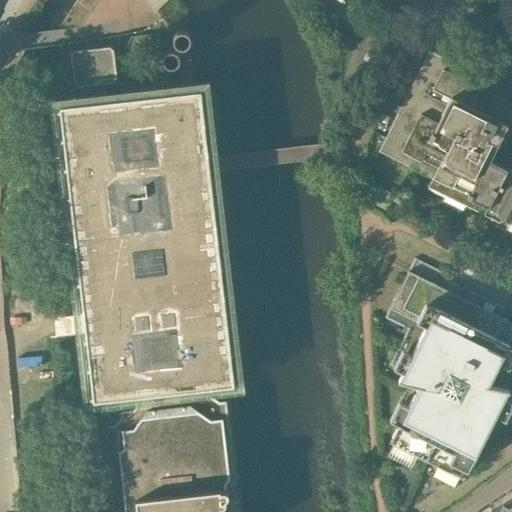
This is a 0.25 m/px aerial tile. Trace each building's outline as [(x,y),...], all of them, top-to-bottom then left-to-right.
[(181,30),(178,31),(176,32),(173,35),(172,37),(172,40),(173,43),(175,46),(178,47),(181,48),(184,48),(187,46),(189,44),(190,41),(190,38),(189,35),(187,33),(184,31),(181,30)] [(109,47),(73,51),(70,55),(74,83),(78,86),(104,83),(113,82),(116,78),(113,50),(109,47)] [(175,52),(172,51),(169,51),(166,52),(163,54),(162,57),(161,60),(162,63),(164,66),(166,67),(169,68),(172,68),(175,67),(177,65),(179,62),(179,59),(179,56),(177,54),(175,52)] [(511,113),(511,80),(452,51),(447,60),(429,51),(398,113),(434,130),(442,113),(471,128),(480,110),(507,123),(511,113)] [(151,102),(104,108),(103,100),(103,98),(105,95),(104,83),(81,86),(83,103),(84,110),(76,111),(73,114),(67,115),(73,173),(76,193),(89,311),(89,315),(90,323),(91,329),(95,329),(97,347),(99,347),(105,397),(213,385),(212,382),(218,381),(216,363),(210,364),(209,359),(215,359),(214,348),(216,348),(219,344),(217,329),(213,327),(213,319),(216,316),(214,301),(210,298),(209,290),(213,287),(211,272),(207,269),(206,262),(209,258),(208,243),(204,241),(203,233),(206,230),(205,215),(201,212),(200,205),(203,201),(201,186),(197,184),(194,184),(191,159),(194,155),(192,137),(188,134),(174,136),(171,139),(159,141),(158,133),(154,131),(153,123),(156,120),(154,105),(151,102)] [(200,89),(103,100),(104,108),(151,102),(154,105),(156,120),(153,123),(154,131),(158,133),(159,141),(171,139),(174,136),(188,134),(192,137),(194,155),(191,159),(194,184),(197,184),(201,186),(203,201),(200,205),(201,212),(205,215),(206,230),(203,233),(204,241),(208,243),(209,258),(206,262),(207,269),(211,272),(213,287),(209,290),(210,298),(214,301),(216,316),(213,319),(213,327),(217,329),(219,344),(216,348),(214,348),(215,359),(209,359),(210,364),(216,363),(218,381),(212,382),(213,385),(213,386),(219,390),(220,404),(223,406),(226,405),(224,384),(233,383),(200,89)] [(83,103),(59,106),(83,311),(93,398),(105,397),(99,347),(97,347),(95,329),(91,329),(89,315),(89,311),(76,193),(73,173),(67,115),(73,114),(76,111),(84,110),(83,103)] [(471,128),(442,113),(434,130),(398,113),(378,151),(450,187),(446,196),(483,215),(506,167),(489,159),(507,123),(480,110),(471,128)] [(511,192),(502,188),(503,185),(501,183),(508,169),(506,167),(483,215),(484,216),(483,218),(494,224),(496,218),(507,224),(504,231),(511,235),(511,192)] [(511,381),(511,322),(408,270),(391,303),(427,321),(398,380),(418,385),(389,443),(463,480),(495,414),(511,422),(511,388),(509,388),(511,381)] [(213,385),(105,397),(107,416),(115,423),(118,448),(121,450),(122,462),(117,468),(121,507),(126,511),(222,511),(221,498),(225,497),(226,496),(227,495),(227,494),(228,492),(227,491),(227,490),(225,489),(225,481),(229,476),(224,440),(222,423),(228,423),(226,405),(223,406),(220,404),(219,390),(213,386),(213,385)] [(126,511),(121,507),(117,468),(122,462),(121,450),(118,448),(109,449),(105,454),(112,511),(126,511)] [(511,511),(511,490),(478,511),(511,511)]
